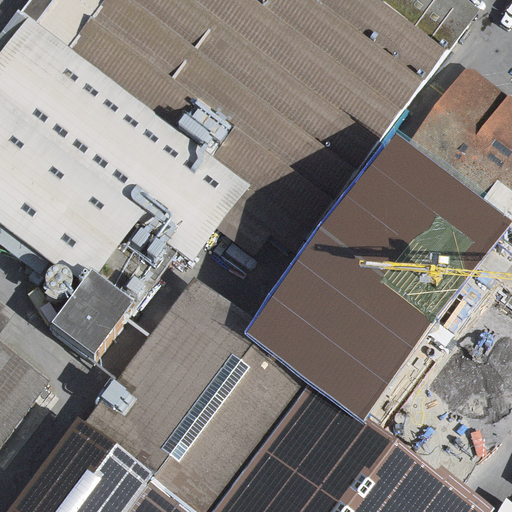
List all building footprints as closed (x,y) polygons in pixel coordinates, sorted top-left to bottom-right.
[(489,17),(466,0),(102,0),(58,59),(309,251),(489,17)] [(511,96),(478,70),(419,147),(511,218),(511,96)] [(212,226),(31,93),(0,134),(0,210),(94,279),(116,249),(167,287),(212,226)] [(511,423),(511,289),(441,238),(349,364),(409,408),(385,440),(460,495),(511,423)] [(337,386),(198,279),(17,511),(311,511),(369,437),(324,402),(337,386)] [(92,288),(53,340),(94,371),(133,318),(92,288)] [(0,336),(15,317),(0,304),(0,459),(59,386),(0,338),(0,336)]
